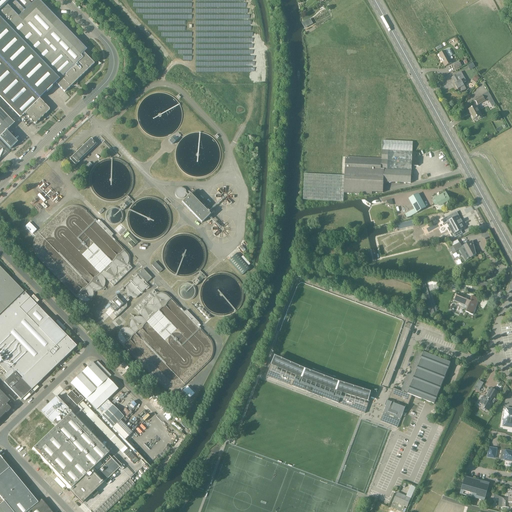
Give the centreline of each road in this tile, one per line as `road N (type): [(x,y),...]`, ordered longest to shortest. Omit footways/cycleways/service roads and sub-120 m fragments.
road 1 (tertiary): [(511,251),(374,0)]
road 2 (tertiary): [(0,184),(110,75),(110,49),(64,0)]
road 3 (unclassified): [(92,348),(0,249)]
road 4 (unclassified): [(0,436),(92,348)]
